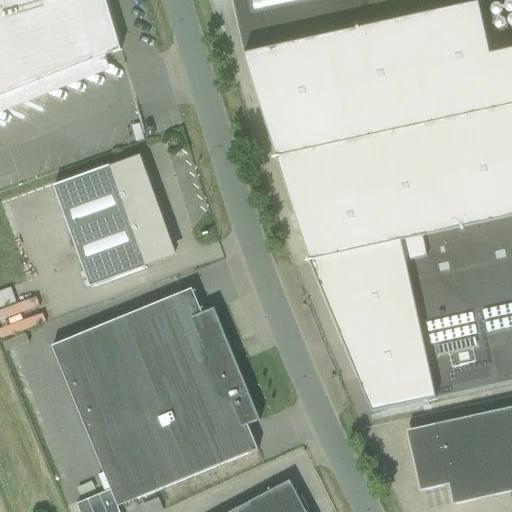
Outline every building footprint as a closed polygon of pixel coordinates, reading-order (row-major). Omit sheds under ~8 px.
[(0,0),(0,108),(1,109),(7,96),(20,101),(25,88),(38,94),(44,81),(57,86),(63,73),(76,79),(82,65),(94,72),(100,59),(120,51),(105,0),(0,0)] [(231,0),(244,57),(250,74),(278,163),(289,195),(311,264),(374,415),(425,403),(511,384),(511,52),(491,57),(480,5),(502,0),(231,0)] [(139,160),(111,170),(110,167),(54,187),(90,289),(146,268),(145,266),(173,254),(154,207),(139,160)] [(0,308),(16,303),(11,288),(0,291),(0,308)] [(192,290),(174,298),(52,347),(118,508),(258,450),(248,426),(260,421),(214,310),(202,314),(192,290)] [(511,493),(511,408),(410,431),(424,492),(449,486),(453,506),(511,493)] [(305,511),(290,482),(233,511),(305,511)]
